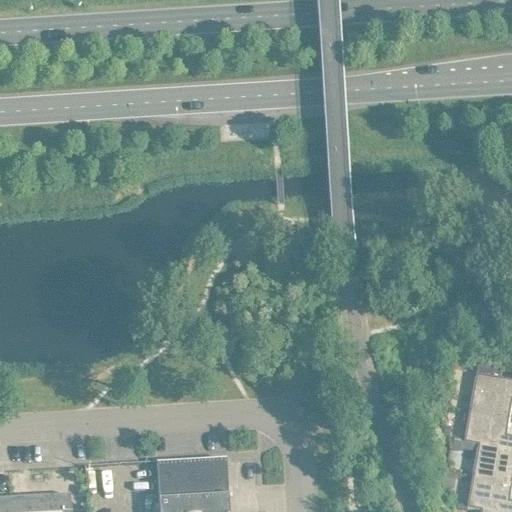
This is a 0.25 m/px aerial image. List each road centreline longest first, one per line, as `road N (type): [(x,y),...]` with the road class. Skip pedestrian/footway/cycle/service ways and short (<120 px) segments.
road 1 (secondary): [(0,109),(511,77)]
road 2 (secondary): [(421,0),(0,27)]
road 3 (residential): [(0,425),(257,412),(288,420),(302,446),(304,511)]
